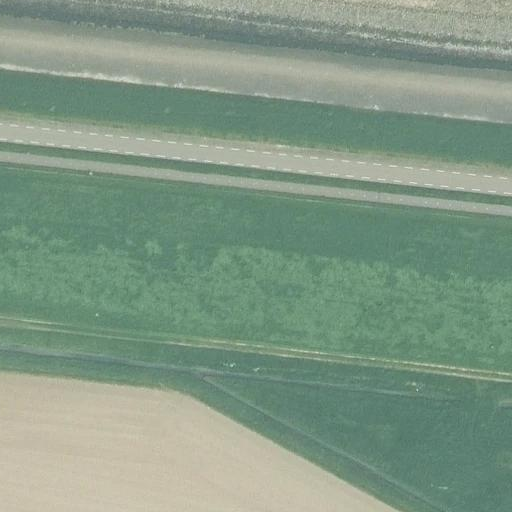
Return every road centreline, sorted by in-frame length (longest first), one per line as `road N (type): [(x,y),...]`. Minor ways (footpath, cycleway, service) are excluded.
road 1 (tertiary): [(511,184),(0,127)]
road 2 (unclassified): [(511,378),(0,321)]
